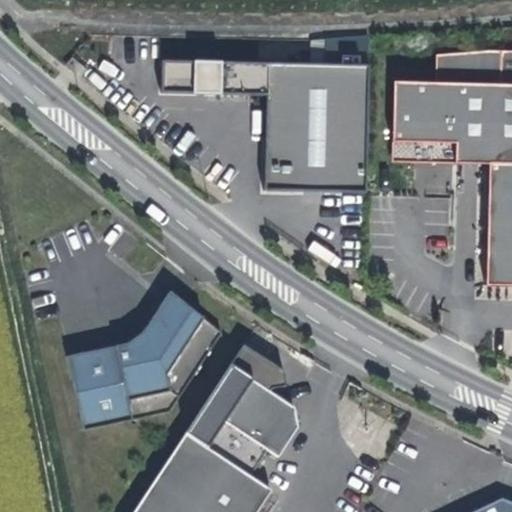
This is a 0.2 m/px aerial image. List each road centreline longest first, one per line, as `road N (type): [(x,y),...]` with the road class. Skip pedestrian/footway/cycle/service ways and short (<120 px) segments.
road 1 (tertiary): [(511,419),(328,324),(0,53)]
road 2 (track): [(69,511),(0,185)]
